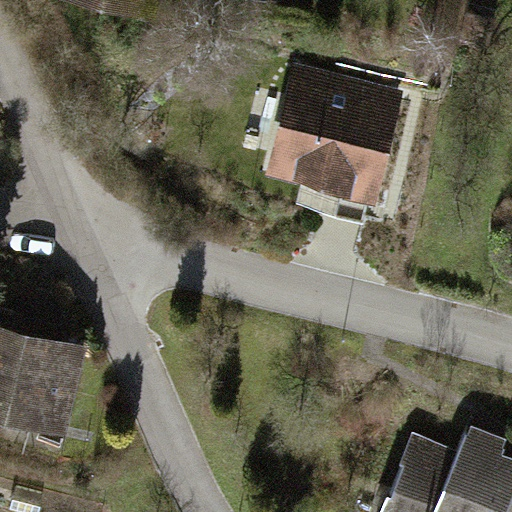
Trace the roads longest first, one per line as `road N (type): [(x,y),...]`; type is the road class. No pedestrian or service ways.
road 1 (residential): [(511,349),(205,269),(74,223)]
road 2 (residential): [(74,223),(207,511)]
road 3 (residential): [(0,64),(74,223)]
